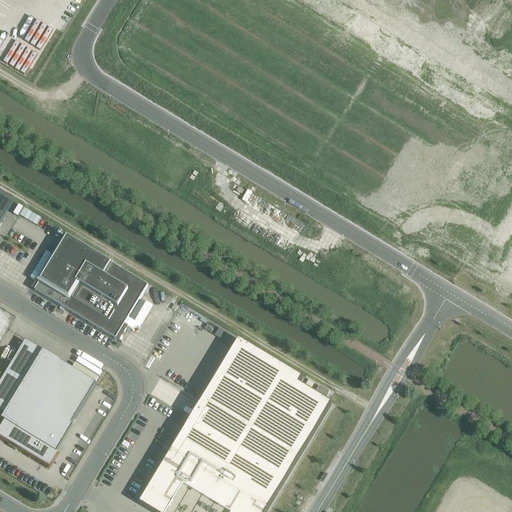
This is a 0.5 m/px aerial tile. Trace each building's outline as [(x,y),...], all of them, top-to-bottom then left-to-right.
[(0,227),(15,203),(0,193),(0,227)] [(19,205),(13,214),(18,218),(24,208),(19,205)] [(67,238),(35,292),(116,341),(148,287),(67,238)] [(150,288),(167,295),(170,288),(153,280),(150,288)] [(209,323),(205,330),(232,347),(236,340),(209,323)] [(140,505),(151,511),(268,511),(332,406),(300,386),(303,381),(239,342),(202,403),(199,408),(194,416),(192,421),(140,505)] [(22,345),(0,380),(0,413),(3,415),(0,420),(0,421),(3,423),(0,427),(0,439),(3,441),(48,469),(57,454),(56,453),(97,385),(41,351),(41,352),(39,355),(22,345)] [(310,374),(306,380),(312,384),(316,377),(310,374)] [(330,393),(319,387),(316,392),(326,398),(330,393)]
